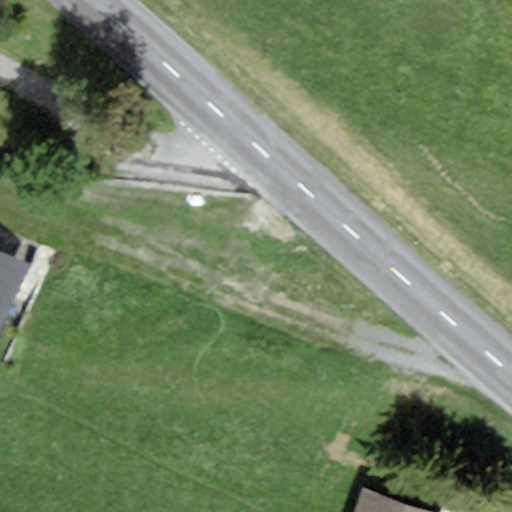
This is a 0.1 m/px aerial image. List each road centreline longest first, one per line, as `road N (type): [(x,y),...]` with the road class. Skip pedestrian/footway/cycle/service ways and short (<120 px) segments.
road 1 (secondary): [(94,0),(511,373)]
road 2 (unknown): [(502,364),(290,320),(0,203)]
road 3 (track): [(231,122),(180,159),(0,63)]
